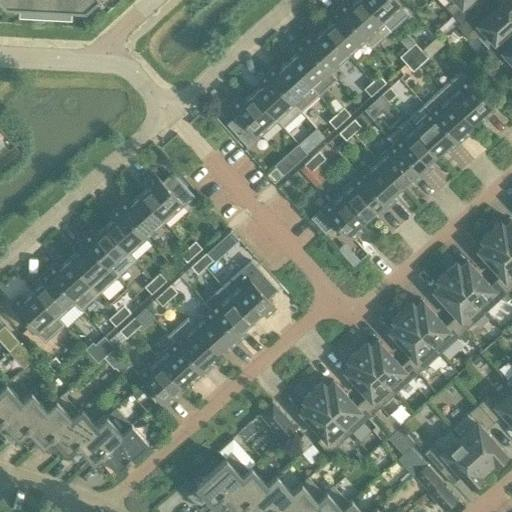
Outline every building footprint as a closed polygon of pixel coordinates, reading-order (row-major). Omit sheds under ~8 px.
[(1,0),(5,3),(24,4),(24,12),(64,14),(65,6),(84,7),(92,0),(1,0)] [(384,23),(362,0),(354,0),(349,5),(345,1),(337,8),(366,39),(365,40),(371,46),(390,29),(384,23)] [(362,0),(384,23),(402,6),(396,0),(362,0)] [(452,0),(445,6),(460,22),(478,6),(472,0),(452,0)] [(460,22),(460,23),(457,25),(472,42),(484,31),(494,42),(503,34),(511,26),(511,0),(502,0),(486,15),(478,6),(460,22)] [(366,39),(337,8),(330,15),(334,19),(324,28),(348,55),(365,40),(366,39)] [(348,55),(324,28),(313,37),(309,33),(302,40),(315,55),(330,71),(348,55)] [(407,34),(399,40),(407,49),(415,42),(407,34)] [(503,34),(494,42),(485,50),(493,59),(502,51),(511,62),(511,41),(511,43),(503,34)] [(315,55),(302,40),(294,47),(298,51),(288,60),(318,94),(336,77),(330,71),(315,55)] [(414,56),(421,50),(415,42),(407,49),(414,56)] [(424,46),(421,50),(428,57),(431,54),(424,46)] [(414,56),(407,49),(399,56),(406,63),(414,56)] [(428,57),(421,50),(414,56),(420,64),(428,57)] [(420,64),(414,56),(406,63),(412,70),(420,64)] [(266,72),(270,76),(300,110),(318,94),(288,60),(278,69),(274,65),(266,72)] [(442,88),(472,121),(482,112),(486,116),(495,109),(461,71),(442,88)] [(262,83),(252,92),(277,119),(276,120),(282,126),(300,110),(270,76),(266,72),(258,79),(262,83)] [(371,81),(378,89),(386,82),(379,74),(371,81)] [(378,89),(371,81),(364,88),(370,95),(378,89)] [(382,93),(388,99),(395,93),(390,86),(382,93)] [(472,121),(442,88),(424,104),(458,142),(466,135),(462,130),(472,121)] [(277,119),(252,92),(242,101),(238,97),(230,105),(238,114),(228,123),(248,145),(258,136),(276,120),(277,119)] [(424,104),(406,120),(436,153),(446,144),(450,149),(458,142),(424,104)] [(336,113),(342,121),(350,114),(343,107),(336,113)] [(342,121),(336,113),(328,120),(335,128),(342,121)] [(346,125),(352,131),(360,125),(354,118),(346,125)] [(394,142),(423,174),(430,167),(426,162),(436,153),(406,120),(388,135),(394,142)] [(352,131),(346,125),(339,132),(345,138),(352,131)] [(394,142),(376,158),(401,185),(411,176),(415,181),(423,174),(394,142)] [(299,160),(307,153),(300,145),(298,143),(288,151),(297,161),(299,160)] [(11,148),(16,154),(19,151),(14,145),(11,148)] [(311,157),(316,164),(324,157),(318,150),(311,157)] [(316,164),(311,157),(303,164),(309,170),(316,164)] [(401,185),(376,158),(358,174),(387,206),(395,199),(391,194),(401,185)] [(274,182),(282,174),(275,166),(267,174),(274,182)] [(150,185),(140,194),(164,221),(193,195),(173,173),(163,182),(154,173),(146,180),(150,185)] [(387,206),(358,174),(341,191),(365,218),(375,209),(379,213),(387,206)] [(365,218),(341,191),(322,207),(322,208),(313,217),(325,231),(335,222),(351,239),(359,231),(355,227),(365,218)] [(164,221),(140,194),(130,203),(126,198),(118,205),(146,237),(164,221)] [(114,217),(104,226),(128,253),(129,252),(146,237),(118,205),(110,212),(114,217)] [(511,219),(504,225),(500,221),(490,230),(511,253),(511,219)] [(90,231),(82,238),(116,275),(135,259),(129,252),(128,253),(104,226),(94,235),(90,231)] [(511,286),(511,253),(490,230),(480,239),(484,243),(478,249),(500,275),(495,279),(506,292),(511,286)] [(79,249),(68,258),(99,291),(116,275),(82,238),(75,245),(79,249)] [(188,247),(194,254),(202,248),(195,240),(188,247)] [(194,254),(188,247),(180,254),(187,261),(194,254)] [(206,252),(198,259),(205,266),(212,260),(206,252)] [(54,263),(47,270),(75,301),(74,302),(80,308),(99,291),(68,258),(59,267),(54,263)] [(205,266),(198,259),(191,266),(197,273),(205,266)] [(506,292),(495,279),(490,284),(467,259),(460,265),(456,261),(446,270),(479,307),(489,298),(494,303),(506,292)] [(228,292),(252,319),(262,310),(266,315),(275,307),(267,298),(277,289),(251,260),(241,269),(222,286),(228,293),(228,292)] [(75,301),(47,270),(39,277),(43,281),(33,290),(57,317),(58,317),(74,302),(75,301)] [(479,307),(446,270),(436,279),(440,283),(433,290),(456,315),(450,320),(462,332),(474,321),(469,316),(479,307)] [(152,279),(159,286),(166,280),(159,272),(152,279)] [(159,286),(152,279),(144,286),(151,293),(159,286)] [(170,284),(162,291),(169,299),(177,292),(170,284)] [(57,317),(33,290),(23,299),(19,295),(10,303),(45,340),(64,323),(58,317),(57,317)] [(169,299),(162,291),(155,298),(162,305),(169,299)] [(228,292),(228,293),(210,308),(239,340),(246,333),(242,328),(252,319),(228,292)] [(411,301),(401,310),(439,352),(462,332),(450,320),(445,324),(422,299),(415,305),(411,301)] [(116,311),(123,319),(130,312),(124,305),(116,311)] [(210,308),(193,324),(192,324),(217,351),(227,342),(231,347),(239,340),(210,308)] [(439,352),(401,310),(391,319),(395,323),(388,330),(411,355),(406,360),(417,372),(439,352)] [(123,319),(116,311),(108,318),(115,326),(123,319)] [(134,316),(127,323),(133,331),(141,324),(134,316)] [(192,324),(193,324),(187,318),(168,335),(174,341),(175,341),(203,372),(211,365),(207,360),(217,351),(192,324)] [(133,331),(127,323),(119,330),(126,338),(133,331)] [(388,385),(395,392),(417,372),(406,360),(401,365),(378,339),(371,345),(367,341),(357,350),(388,385)] [(175,341),(174,341),(157,357),(181,383),(191,374),(195,379),(203,372),(175,341)] [(105,355),(99,348),(91,355),(98,362),(105,355)] [(378,408),(395,392),(388,385),(357,350),(347,359),(351,364),(344,370),(367,395),(361,400),(373,413),(373,412),(378,408)] [(55,356),(48,363),(54,371),(62,364),(55,356)] [(181,383),(157,357),(138,373),(167,405),(175,397),(171,392),(181,383)] [(373,413),(361,400),(356,405),(333,380),(326,386),(322,381),(312,390),(350,433),(367,417),(373,413)] [(6,383),(0,387),(0,419),(22,400),(21,400),(6,383)] [(511,386),(510,384),(492,400),(487,395),(478,403),(494,421),(503,413),(511,423),(511,386)] [(139,386),(130,394),(135,399),(143,390),(139,386)] [(350,433),(312,390),(302,399),(306,404),(299,410),(322,435),(318,439),(329,452),(350,433)] [(22,400),(0,419),(0,436),(0,437),(10,428),(17,435),(47,408),(46,408),(31,391),(21,400),(22,400)] [(47,408),(17,435),(26,445),(35,436),(42,443),(78,411),(78,410),(62,393),(46,408),(47,408)] [(283,438),(295,428),(272,403),(261,413),(283,438)] [(478,403),(451,428),(486,467),(493,461),(496,463),(507,453),(485,429),(494,421),(478,403)] [(124,427),(132,419),(117,405),(110,414),(124,427)] [(78,411),(42,443),(51,453),(60,444),(67,451),(97,424),(96,424),(81,407),(78,410),(78,411)] [(378,408),(373,412),(385,425),(390,421),(378,408)] [(373,413),(367,417),(379,430),(384,426),(373,413)] [(106,415),(96,424),(97,424),(67,451),(76,461),(85,452),(92,460),(122,432),(121,432),(106,415)] [(131,423),(121,432),(122,432),(92,460),(101,469),(110,460),(118,468),(127,460),(128,460),(133,456),(132,455),(147,441),(131,423)] [(388,439),(402,454),(411,446),(415,443),(400,428),(388,439)] [(486,467),(451,428),(424,452),(440,469),(449,461),(471,486),(482,476),(479,473),(486,467)] [(312,443),(303,434),(295,442),(303,451),(312,443)] [(321,453),(312,443),(303,451),(302,452),(311,462),(321,453)] [(402,454),(397,459),(413,476),(415,474),(418,471),(427,463),(411,446),(402,454)] [(248,470),(247,469),(232,452),(207,475),(206,474),(201,479),(202,479),(186,494),(195,503),(205,494),(212,502),(248,470)] [(415,474),(427,487),(439,476),(427,463),(418,471),(415,474)] [(251,466),(247,469),(248,470),(212,502),(220,511),(231,503),(237,510),(267,484),(266,483),(251,466)] [(267,484),(237,510),(238,511),(254,511),(256,511),(269,511),(292,492),(291,491),(276,474),(266,483),(267,484)] [(292,492),(269,511),(303,511),(323,494),(307,477),(291,491),(292,492)] [(441,506),(453,495),(441,482),(429,493),(441,506)] [(323,494),(303,511),(337,511),(348,502),(333,485),(323,494)] [(363,511),(351,499),(348,502),(337,511),(363,511)]
